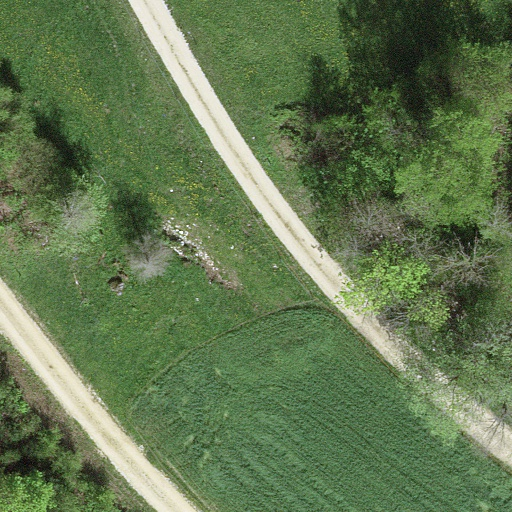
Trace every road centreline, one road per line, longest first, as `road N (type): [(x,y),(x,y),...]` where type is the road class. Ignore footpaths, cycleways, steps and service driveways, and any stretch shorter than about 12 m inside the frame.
road 1 (track): [(511,443),(371,332),(308,267),(247,183),(152,0)]
road 2 (track): [(0,295),(179,511)]
